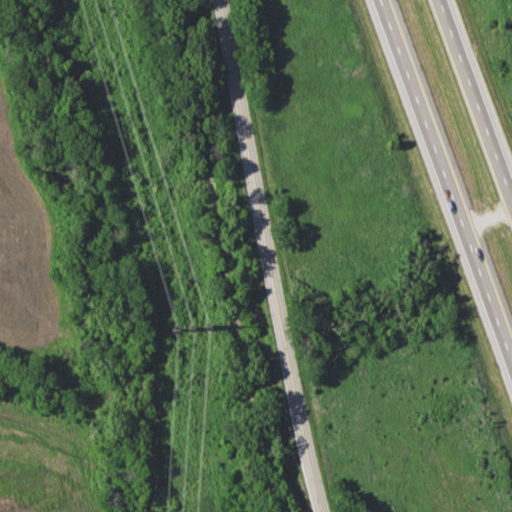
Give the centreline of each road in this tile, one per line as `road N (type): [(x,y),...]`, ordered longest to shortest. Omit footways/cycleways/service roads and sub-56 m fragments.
road 1 (tertiary): [(322,511),(223,0)]
road 2 (motorway): [(379,0),(511,366)]
road 3 (motorway): [(511,189),(443,0)]
